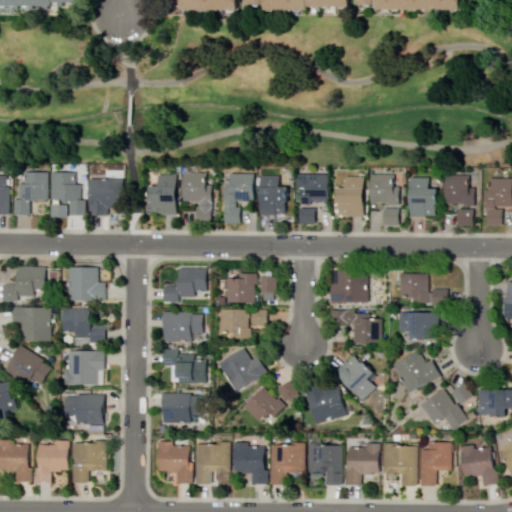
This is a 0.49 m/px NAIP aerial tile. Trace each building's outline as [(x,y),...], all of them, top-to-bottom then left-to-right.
[(0,0),(0,9),(11,9),(10,0),(0,0)] [(10,0),(11,9),(28,8),(27,0),(10,0)] [(28,8),(27,0),(42,0),(43,8),(28,8)] [(42,0),(57,0),(58,8),(43,8),(42,0)] [(58,8),(57,0),(73,0),(74,7),(58,8)] [(186,0),(203,0),(203,10),(186,10),(186,6),(186,0)] [(203,0),(217,0),(217,10),(203,10),(203,0)] [(217,0),(231,0),(231,10),(217,10),(217,0)] [(244,0),(244,10),(231,10),(231,0),(244,0)] [(283,0),(284,13),(271,13),(271,4),(270,0),(283,0)] [(299,0),(300,12),(284,13),(283,0),(299,0)] [(320,0),(320,8),(320,12),(300,12),(299,0),(320,0)] [(332,0),(333,7),(320,8),(320,0),(332,0)] [(360,8),(360,0),(375,0),(375,7),(360,8)] [(391,0),(391,13),(378,13),(378,0),(391,0)] [(406,0),(406,13),(391,13),(391,0),(406,0)] [(419,0),(419,13),(406,13),(406,0),(419,0)] [(433,0),(433,13),(419,13),(419,0),(433,0)] [(450,0),(450,13),(433,13),(433,0),(450,0)] [(462,0),(462,13),(450,13),(450,0),(462,0)] [(0,174),(9,174),(9,185),(12,185),(13,209),(13,214),(0,214),(0,174)] [(27,176),(27,174),(51,174),(51,197),(51,203),(33,203),(33,217),(17,217),(17,202),(22,202),(22,186),(27,186),(27,176)] [(79,174),(79,186),(85,186),(85,202),(89,202),(89,216),(73,216),(73,202),(55,202),(55,174),(79,174)] [(160,175),(180,174),(181,213),(154,213),(154,189),(161,189),(160,175)] [(329,174),(329,201),(311,201),(311,208),(299,208),(299,174),(329,174)] [(215,223),(199,223),(199,203),(188,204),(187,175),(214,175),(215,223)] [(256,175),(256,203),(239,203),(239,210),(243,210),(243,226),(226,226),(226,188),(233,188),(233,176),(256,175)] [(279,176),(279,190),(288,190),(289,215),(260,216),(259,176),(279,176)] [(397,177),(397,184),(399,184),(399,196),(402,196),(402,207),(391,207),(391,204),(378,204),(378,207),(371,207),(372,176),(397,177)] [(470,176),(470,183),(476,183),(476,207),(462,207),(462,204),(446,204),(446,176),(470,176)] [(430,177),(431,191),(442,190),(442,197),(438,197),(439,206),(436,206),(437,216),(413,216),(412,177),(430,177)] [(345,179),(364,179),(364,216),(338,217),(337,192),(345,192),(345,179)] [(92,180),(125,180),(126,211),(111,211),(111,218),(92,218),(92,180)] [(491,180),(511,180),(511,209),(493,209),(484,209),(484,192),(491,192),(491,180)] [(55,206),(70,206),(70,220),(54,219),(55,206)] [(492,210),(504,209),(504,226),(488,226),(487,210),(492,210)] [(301,226),(300,210),(317,210),(318,225),(301,226)] [(385,211),(402,211),(402,224),(385,225),(385,211)] [(459,211),(473,211),(473,227),(459,227),(459,211)] [(74,267),(104,266),(104,282),(109,281),(110,300),(92,300),(92,305),(74,305),(74,267)] [(184,270),(211,269),(211,292),(199,292),(199,297),(183,298),(183,303),(166,303),(166,288),(184,287),(184,270)] [(370,270),(371,302),(336,303),(335,271),(370,270)] [(22,272),(60,272),(60,286),(52,286),(52,293),(38,293),(38,303),(23,303),(23,306),(8,306),(8,290),(22,290),(22,272)] [(432,275),(432,278),(432,308),(414,308),(414,296),(402,296),(402,276),(432,275)] [(242,276),(247,276),(256,276),(259,276),(259,281),(259,287),(257,287),(257,305),(225,305),(224,288),(230,287),(230,280),(242,280),(242,276)] [(264,279),(279,280),(279,295),(263,295),(264,279)] [(511,320),(511,284),(504,284),(503,320),(511,320)] [(451,291),(451,305),(436,305),(436,291),(451,291)] [(18,307),(29,307),(29,311),(57,311),(57,324),(55,324),(55,344),(27,344),(27,329),(18,329),(18,307)] [(359,325),(341,325),(341,309),(359,309),(359,314),(366,314),(366,322),(387,322),(387,342),(359,342),(359,325)] [(67,311),(94,311),(94,324),(109,324),(109,345),(95,345),(95,339),(81,339),(80,336),(73,336),(73,332),(67,332),(67,311)] [(248,329),(248,332),(256,332),(256,343),(220,343),(220,323),(226,323),(226,313),(274,312),(274,328),(248,329)] [(422,313),(426,313),(426,316),(435,316),(435,314),(442,314),(442,338),(433,338),(433,345),(413,345),(413,334),(402,333),(402,314),(415,314),(415,317),(422,317),(422,313)] [(197,317),(197,320),(209,320),(209,341),(195,342),(195,347),(168,348),(168,317),(197,317)] [(13,361),(25,346),(52,368),(51,370),(58,375),(47,390),(38,384),(33,390),(26,385),(24,387),(9,376),(18,365),(13,361)] [(261,357),(272,375),(247,392),(245,389),(241,392),(223,365),(248,349),(256,361),(261,357)] [(435,356),(446,378),(423,389),(421,386),(413,390),(399,362),(424,350),(429,359),(435,356)] [(163,351),(194,352),(194,362),(205,362),(205,386),(177,386),(177,368),(162,367),(163,351)] [(71,353),(109,352),(109,369),(106,369),(106,385),(102,386),(102,391),(72,392),(71,353)] [(357,356),(372,371),(370,373),(375,378),(371,382),(377,387),(363,401),(339,378),(342,375),(339,372),(350,362),(357,356)] [(468,383),(478,398),(465,406),(456,391),(468,383)] [(0,386),(12,384),(15,395),(0,398),(0,401),(15,399),(16,406),(19,405),(20,411),(0,414),(0,386)] [(278,395),(296,385),(303,399),(285,409),(278,395)] [(317,387),(318,391),(343,392),(350,414),(320,428),(308,390),(317,387)] [(450,389),(461,407),(462,406),(472,421),(457,430),(449,418),(438,425),(425,404),(450,389)] [(511,390),(511,410),(508,410),(509,418),(491,420),(491,416),(482,417),(480,392),(491,392),(492,396),(506,395),(506,391),(511,390)] [(264,393),(275,403),(271,408),(273,410),(277,406),(287,415),(269,435),(245,414),(262,395),(264,393)] [(197,395),(207,395),(207,416),(197,416),(197,425),(168,425),(168,396),(197,395)] [(78,397),(107,397),(107,427),(81,427),(81,418),(69,418),(69,400),(78,400),(78,397)] [(268,439),(269,486),(244,487),(244,476),(237,476),(237,447),(251,446),(251,451),(259,450),(259,439),(268,439)] [(112,441),(112,472),(97,473),(97,484),(78,484),(77,446),(101,446),(101,441),(112,441)] [(456,442),(457,471),(442,471),(443,487),(425,488),(423,451),(433,451),(432,443),(456,442)] [(511,442),(497,449),(511,483),(511,442)] [(176,443),(176,448),(189,447),(190,471),(193,471),(194,485),(176,486),(176,472),(159,473),(158,448),(158,444),(176,443)] [(309,445),(309,472),(292,473),(292,485),(277,486),(276,445),(309,445)] [(386,445),(387,477),(366,477),(366,486),(350,486),(350,473),(355,473),(354,450),(369,450),(369,445),(386,445)] [(482,445),(483,453),(491,451),(496,474),(500,474),(502,486),(487,489),(484,476),(467,480),(461,449),(482,445)] [(233,446),(234,477),(218,478),(218,491),(199,491),(198,462),(202,462),(202,447),(233,446)] [(314,447),(347,446),(348,488),(334,488),(333,475),(314,476),(314,447)] [(73,447),(74,487),(57,487),(57,490),(42,490),(42,475),(45,475),(45,452),(60,452),(60,447),(73,447)] [(421,448),(421,452),(422,492),(406,492),(406,479),(402,479),(402,482),(388,482),(387,449),(421,448)] [(33,449),(33,451),(34,474),(36,474),(37,491),(22,491),(21,478),(6,478),(5,450),(33,449)]
